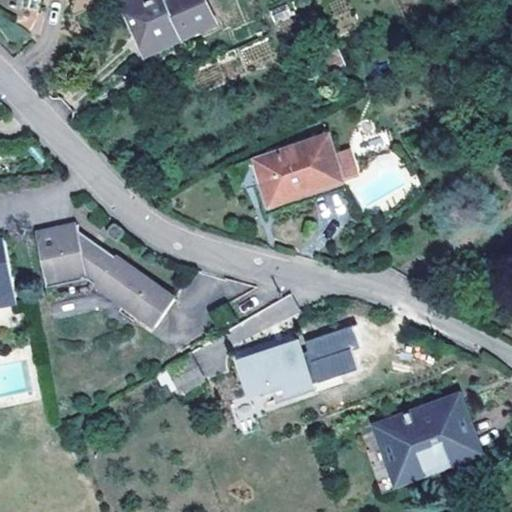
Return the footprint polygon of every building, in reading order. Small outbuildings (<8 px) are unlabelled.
[(129,0),(118,0),(125,13),(133,9),(129,0)] [(143,29),(153,51),(191,34),(190,29),(212,18),(203,0),(129,0),(133,9),(125,13),(134,33),(143,29)] [(143,29),(134,33),(144,55),(153,51),(143,29)] [(342,181),(327,136),(255,161),(269,206),(342,181)] [(92,293),(119,309),(165,336),(183,308),(83,246),(81,238),(41,247),(51,301),(92,293)] [(0,318),(20,314),(8,253),(0,254),(0,318)] [(92,293),(51,301),(57,332),(111,321),(119,309),(92,293)] [(229,326),(237,342),(300,313),(292,297),(229,326)] [(234,319),(226,305),(212,313),(220,328),(234,319)] [(287,382),(290,393),(312,386),(309,376),(312,375),(310,371),(307,372),(298,345),(241,363),(251,394),(287,382)] [(188,351),(164,365),(177,395),(204,379),(188,351)] [(228,367),(238,397),(251,394),(241,363),(228,367)] [(315,393),(312,386),(290,393),(292,400),(315,393)] [(458,400),(379,429),(399,481),(479,450),(458,400)]
